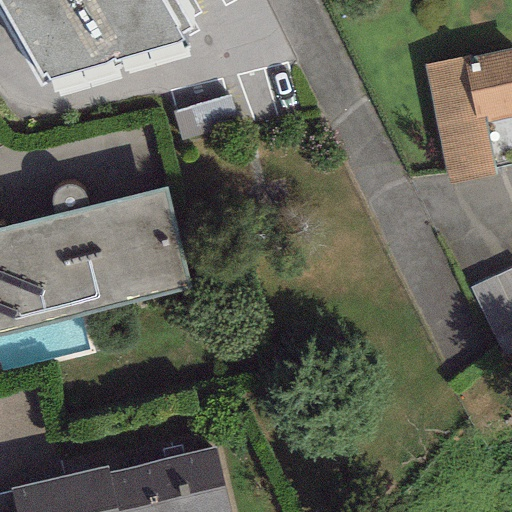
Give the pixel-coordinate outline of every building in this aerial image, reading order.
[(0,0),(0,10),(41,78),(45,76),(47,82),(181,40),(178,34),(188,29),(171,0),(0,0)] [(511,45),(422,65),(448,184),(493,174),(482,123),(511,116),(511,45)] [(164,189),(0,228),(0,334),(188,288),(164,189)] [(511,351),(511,268),(469,289),(501,357),(511,351)] [(0,511),(228,511),(214,448),(106,473),(104,466),(6,489),(7,492),(0,494),(0,511)]
